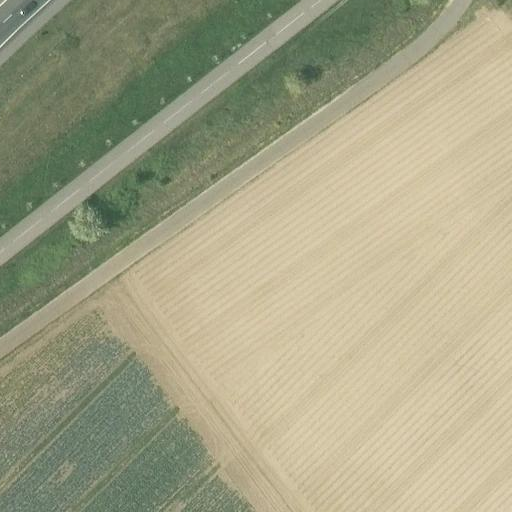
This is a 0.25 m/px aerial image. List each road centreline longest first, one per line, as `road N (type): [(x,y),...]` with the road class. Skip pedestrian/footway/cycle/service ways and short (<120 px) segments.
road 1 (unclassified): [(0,352),(421,47),(462,0)]
road 2 (unclassified): [(0,262),(324,0)]
